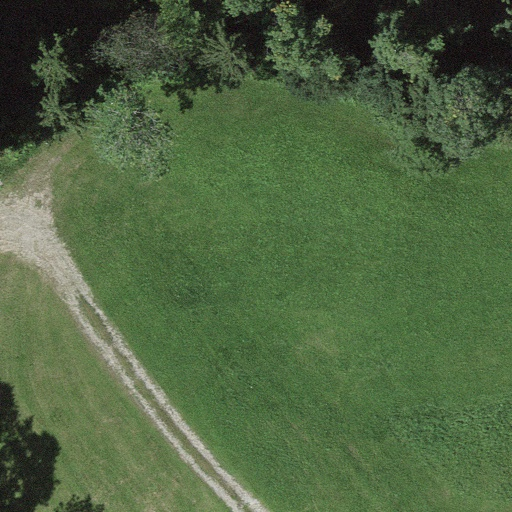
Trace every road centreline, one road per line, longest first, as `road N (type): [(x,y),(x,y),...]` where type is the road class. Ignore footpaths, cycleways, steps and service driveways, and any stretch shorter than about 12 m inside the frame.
road 1 (track): [(243,511),(151,411),(25,229),(0,229)]
road 2 (track): [(25,229),(45,146),(141,47)]
